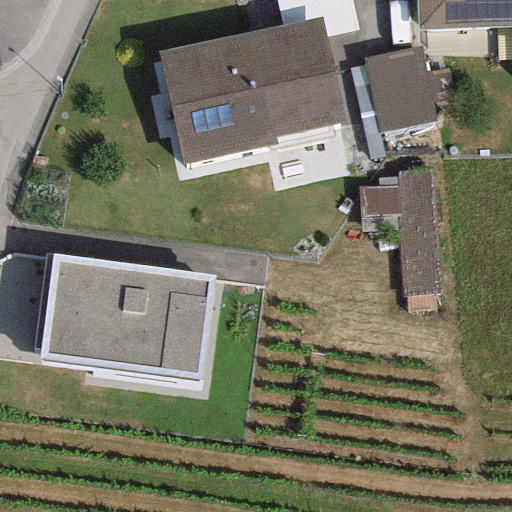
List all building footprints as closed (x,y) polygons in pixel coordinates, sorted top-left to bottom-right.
[(349,0),(274,0),(280,25),(320,17),(324,39),(356,32),(349,0)] [(511,0),(414,0),(415,30),(511,27),(511,0)] [(280,25),(156,53),(181,166),(276,145),(274,137),(343,122),(324,39),(320,17),(280,25)] [(419,49),(361,61),(376,135),(434,123),(419,49)] [(430,170),(395,172),(395,179),(376,180),(376,187),(355,188),(357,230),(398,228),(401,297),(437,295),(430,170)] [(214,275),(51,254),(38,360),(200,380),(214,275)]
